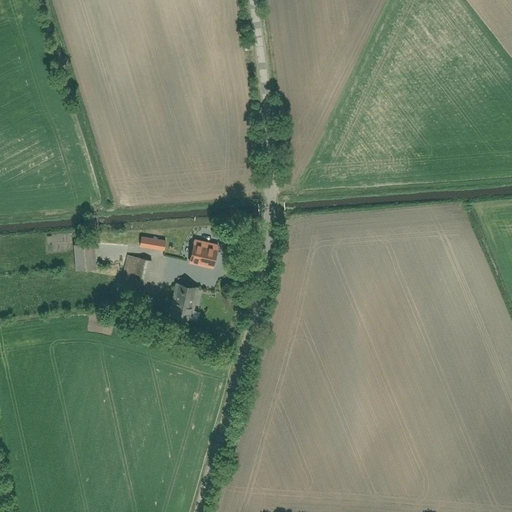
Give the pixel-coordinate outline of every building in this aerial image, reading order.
[(163,239),(141,233),(138,244),(159,250),(163,239)] [(218,240),(195,233),(187,259),(210,266),(218,240)] [(92,240),(73,242),(76,268),(95,266),(92,240)] [(151,260),(128,253),(120,279),(143,286),(151,260)] [(199,287),(176,280),(168,306),(191,313),(199,287)]
